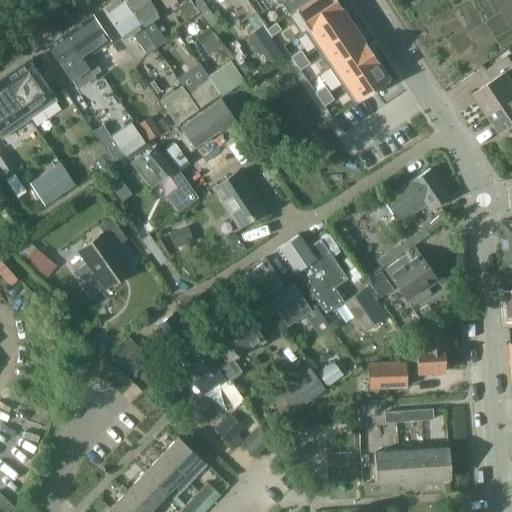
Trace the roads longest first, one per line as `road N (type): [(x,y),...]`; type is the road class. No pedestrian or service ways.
road 1 (residential): [(182,298),(453,130)]
road 2 (residential): [(500,511),(481,201)]
road 3 (residential): [(453,130),(366,0)]
road 4 (residential): [(48,511),(72,443),(108,389)]
